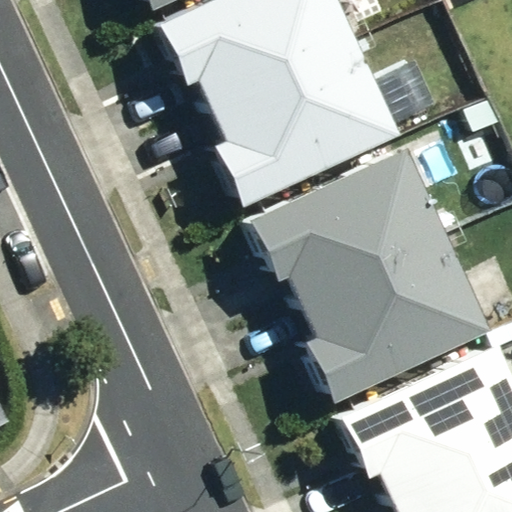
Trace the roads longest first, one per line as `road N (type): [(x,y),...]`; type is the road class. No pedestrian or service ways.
road 1 (residential): [(0,51),(184,449)]
road 2 (residential): [(184,449),(60,511)]
